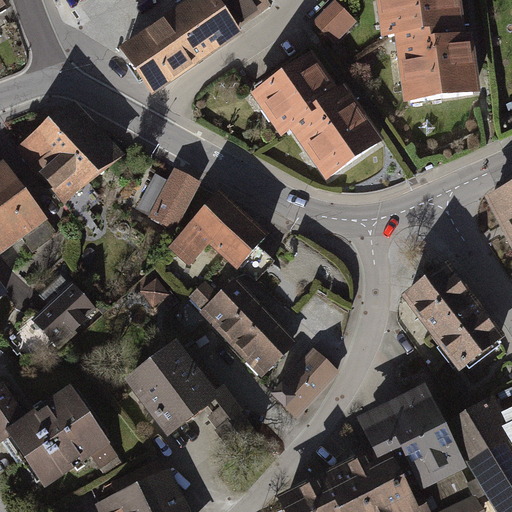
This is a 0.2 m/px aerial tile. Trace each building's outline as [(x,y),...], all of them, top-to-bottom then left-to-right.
[(209,0),(199,0),(125,51),(153,92),(236,36),(233,32),(209,0)] [(256,3),(260,0),(209,0),(233,32),(262,12),(256,3)] [(453,0),(389,0),(391,15),(386,15),(388,38),(402,36),(406,65),(412,65),(414,84),(409,85),(411,103),(473,95),(466,39),(459,40),(453,0)] [(354,22),(336,4),(316,24),(334,42),(354,22)] [(307,59),(258,93),(267,106),(272,103),(281,117),(277,120),(286,133),(296,126),(310,146),(312,144),(324,161),(322,163),(331,176),(377,144),(340,91),(334,96),(307,59)] [(46,174),(94,135),(71,111),(26,147),(46,174)] [(94,135),(46,174),(43,176),(84,226),(94,217),(88,210),(95,204),(82,187),(117,160),(94,135)] [(0,252),(5,259),(26,242),(33,252),(56,235),(5,167),(3,169),(0,164),(0,252)] [(197,184),(177,173),(167,190),(152,182),(137,209),(173,229),(197,184)] [(511,188),(494,198),(509,228),(511,234),(511,188)] [(221,197),(174,248),(191,262),(210,242),(246,275),(257,281),(273,261),(258,247),(266,238),(221,197)] [(499,339),(446,269),(408,298),(461,367),(499,339)] [(70,288),(61,279),(43,296),(52,306),(34,322),(55,345),(87,316),(88,317),(95,310),(72,286),(70,288)] [(156,280),(141,292),(154,307),(168,295),(156,280)] [(255,309),(233,285),(219,298),(205,283),(191,297),(227,335),(255,309)] [(255,309),(227,335),(263,374),(292,347),(255,309)] [(48,347),(25,320),(11,338),(31,362),(48,347)] [(212,397),(176,349),(131,382),(168,430),(201,405),(212,397)] [(336,374),(313,353),(273,396),(296,417),(336,374)] [(115,455),(70,389),(43,408),(45,411),(26,423),(2,388),(0,388),(0,438),(19,466),(30,458),(46,482),(90,452),(99,466),(115,455)] [(212,397),(201,405),(219,429),(217,430),(236,454),(257,437),(239,414),(241,413),(223,389),(212,397)] [(370,426),(382,452),(401,488),(420,479),(421,481),(457,463),(425,399),(370,426)] [(452,426),(504,511),(511,511),(511,455),(497,430),(508,423),(494,401),(452,426)] [(511,420),(508,423),(497,430),(511,455),(511,420)] [(382,452),(286,500),(291,511),(412,511),(401,488),(382,452)] [(445,511),(474,498),(457,463),(421,481),(420,479),(401,488),(412,511),(445,511)] [(174,511),(151,464),(122,479),(137,511),(174,511)] [(112,499),(99,505),(102,511),(137,511),(122,479),(107,487),(112,499)] [(481,511),(474,498),(445,511),(481,511)]
